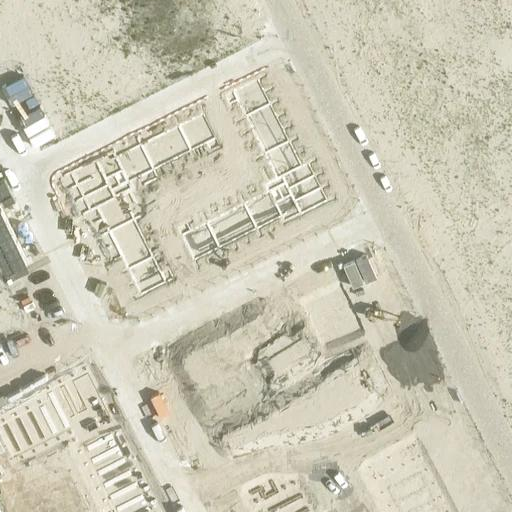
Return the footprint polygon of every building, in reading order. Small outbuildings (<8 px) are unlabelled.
[(274,190),(186,234),(200,261),(287,217),(290,223),(335,201),(315,162),(309,165),(265,77),(238,90),(282,179),(272,184),(274,190)] [(104,157),(77,171),(97,210),(103,207),(147,294),(174,281),(129,193),(139,188),(136,182),(224,138),(211,111),(123,155),(120,149),(104,157)] [(511,254),(464,279),(511,374),(511,254)] [(184,365),(209,417),(216,414),(240,463),(264,451),(230,383),(237,380),(239,384),(291,358),(343,461),(398,434),(355,349),(361,346),(351,326),(337,333),(326,311),(228,359),(222,346),(184,365)] [(51,399),(2,424),(14,448),(64,423),(62,419),(65,418),(65,417),(69,416),(117,511),(147,511),(102,422),(109,419),(85,372),(47,391),(51,399)] [(306,511),(290,478),(251,497),(255,506),(263,503),(267,511),(440,511),(410,452),(371,471),(377,483),(383,480),(399,511),(306,511)] [(11,511),(0,489),(0,511),(11,511)]
